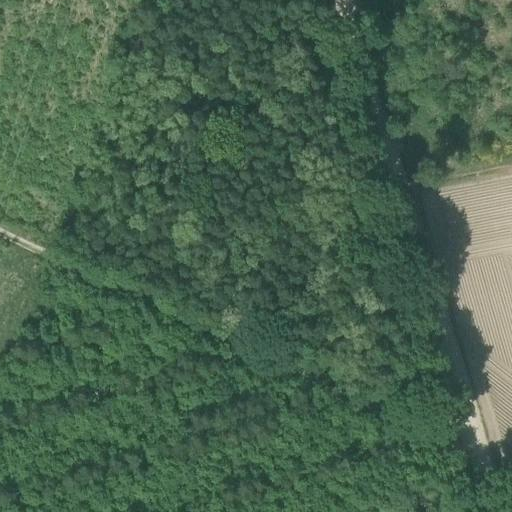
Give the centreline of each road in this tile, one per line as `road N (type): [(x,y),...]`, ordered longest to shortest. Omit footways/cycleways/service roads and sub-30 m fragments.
road 1 (track): [(0,234),(461,442)]
road 2 (track): [(461,442),(338,0)]
